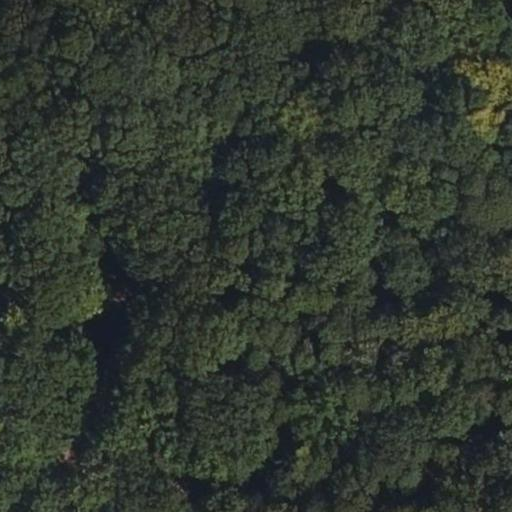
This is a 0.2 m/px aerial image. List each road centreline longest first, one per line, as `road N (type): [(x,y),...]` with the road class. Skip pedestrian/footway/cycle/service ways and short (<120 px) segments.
road 1 (track): [(511,380),(0,461)]
road 2 (unknown): [(63,511),(123,322)]
